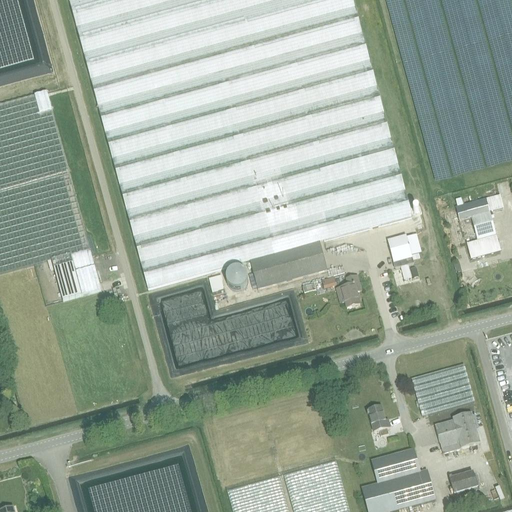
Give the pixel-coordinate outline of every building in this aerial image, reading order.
[(352,0),(67,0),(148,291),(250,263),(258,292),(327,273),(319,244),(412,219),(352,0)] [(47,93),(0,106),(0,276),(51,262),(62,302),(101,292),(94,267),(88,244),(47,93)] [(499,195),(485,198),(489,214),(503,211),(499,195)] [(485,200),(455,208),(459,223),(470,220),(489,215),(485,200)] [(489,215),(470,220),(476,240),(477,243),(467,246),(471,262),(500,253),(489,215)] [(464,241),(475,239),(470,224),(460,226),(464,241)] [(416,236),(406,239),(406,237),(387,242),(393,265),(394,270),(413,265),(412,260),(411,258),(421,256),(416,236)] [(227,277),(227,281),(227,284),(228,288),(231,290),(231,291),(234,292),(237,292),(241,292),(244,290),(246,287),(248,284),(248,280),(247,277),(244,274),(242,272),(239,271),(236,271),(232,272),(229,274),(227,277)] [(340,289),(346,311),(360,307),(356,294),(361,293),(357,277),(345,281),(347,287),(340,289)] [(321,281),(323,290),(336,287),(334,278),(321,281)] [(412,381),(422,418),(475,404),(464,366),(412,381)] [(503,393),(511,391),(511,372),(509,373),(508,374),(497,376),(502,381),(506,380),(506,384),(502,388),(503,393)] [(388,422),(385,423),(381,408),(368,411),(374,434),(379,433),(381,439),(388,437),(387,431),(390,430),(388,422)] [(445,425),(435,427),(443,455),(480,446),(472,415),(453,420),(454,422),(445,425)] [(480,435),(484,434),(480,419),(476,420),(480,435)] [(420,475),(413,452),(371,463),(377,487),(361,491),(366,511),(399,511),(435,503),(427,473),(420,475)] [(449,481),(454,497),(478,491),(473,474),(449,481)]
